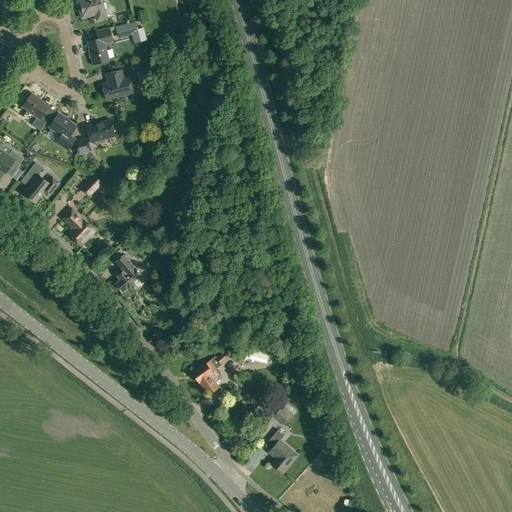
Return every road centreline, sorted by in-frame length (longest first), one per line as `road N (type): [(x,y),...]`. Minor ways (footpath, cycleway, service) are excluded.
road 1 (primary): [(402,511),(343,367),(239,0)]
road 2 (residential): [(214,472),(225,459),(221,451),(106,296),(0,197)]
road 3 (primary): [(214,472),(0,298)]
road 4 (residential): [(29,67),(57,87),(75,78),(62,19),(31,20)]
